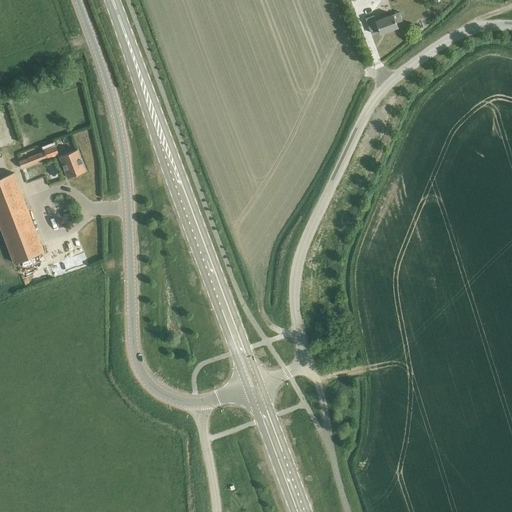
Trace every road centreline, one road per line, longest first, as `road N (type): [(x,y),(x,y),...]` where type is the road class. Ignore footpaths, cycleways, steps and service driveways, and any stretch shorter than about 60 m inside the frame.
road 1 (tertiary): [(197,402),(155,389),(135,357),(122,141),(77,0)]
road 2 (unclassified): [(311,365),(296,315),(300,253),(372,102),(451,38),(478,26),(511,25)]
road 3 (secondary): [(110,0),(253,384)]
road 4 (unclassified): [(347,511),(311,365)]
road 5 (secondary): [(301,511),(253,384)]
